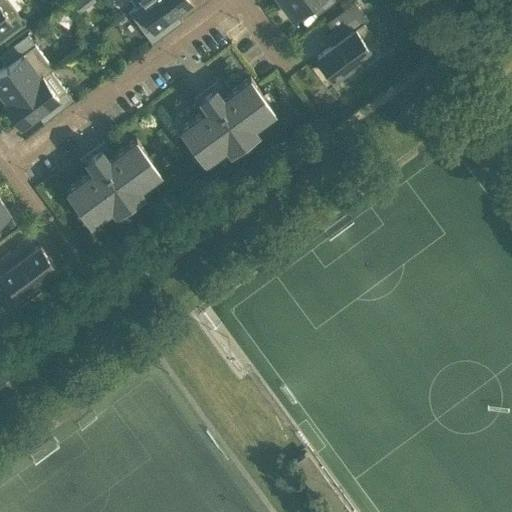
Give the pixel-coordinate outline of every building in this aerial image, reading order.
[(0,0),(0,36),(3,40),(26,23),(8,0),(0,0)] [(136,5),(128,11),(152,43),(174,26),(167,16),(188,0),(144,0),(137,6),(136,5)] [(280,0),(292,16),(314,0),(317,0),(324,9),(335,0),(280,0)] [(326,22),(331,29),(339,39),(316,55),(332,77),(362,55),(367,62),(380,53),(375,46),(379,43),(359,16),(362,13),(354,1),(326,22)] [(0,90),(7,100),(50,69),(51,70),(53,68),(27,33),(4,50),(12,60),(0,68),(0,90)] [(7,100),(3,102),(19,124),(43,107),(51,117),(73,100),(51,70),(50,69),(7,100)] [(226,143),(231,149),(256,131),(252,125),(274,108),(250,76),(222,96),(214,85),(200,96),(208,106),(180,127),(204,159),(226,143)] [(90,221),(112,204),(117,210),(142,192),(137,186),(160,170),(136,137),(108,157),(100,146),(86,157),(94,167),(66,188),(90,221)] [(0,218),(8,212),(0,200),(0,218)] [(55,266),(39,244),(17,260),(10,250),(0,256),(0,287),(9,299),(55,266)]
